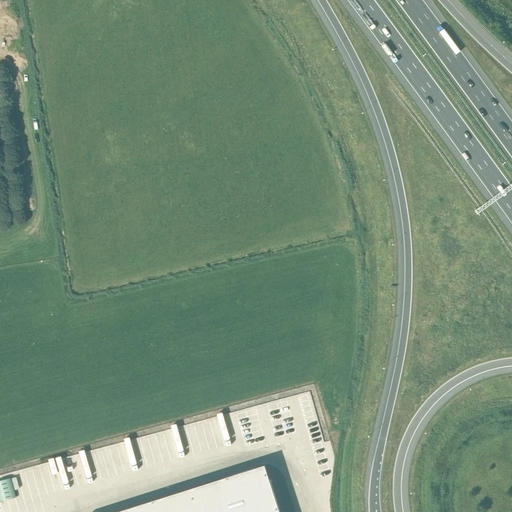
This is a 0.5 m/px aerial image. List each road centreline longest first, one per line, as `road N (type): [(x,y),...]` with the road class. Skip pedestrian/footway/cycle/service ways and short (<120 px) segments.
road 1 (motorway): [(321,0),(383,125),(405,225),(404,332),(374,511)]
road 2 (unknown): [(310,511),(291,464),(270,451),(82,511)]
road 3 (motorway): [(359,0),(511,207)]
road 4 (motorway): [(399,511),(400,457),(424,409),(464,375),(511,361)]
road 5 (motorway): [(511,142),(408,0)]
